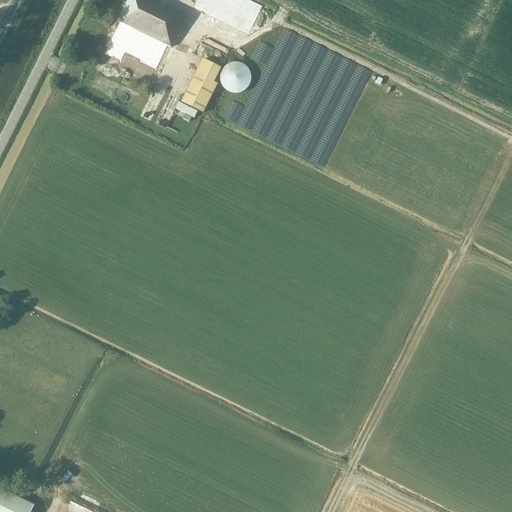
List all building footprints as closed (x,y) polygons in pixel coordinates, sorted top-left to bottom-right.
[(181,15),(150,0),(127,0),(117,22),(119,23),(115,31),(114,31),(108,43),(127,52),(137,32),(162,44),(159,51),(167,55),(171,48),(182,26),(181,25),(184,17),(181,15)] [(250,0),(197,0),(194,6),(248,33),(262,6),(250,0)] [(203,59),(181,103),(203,113),(217,84),(214,83),(221,68),(203,59)] [(225,90),(227,92),(231,94),(237,94),(244,92),(249,85),(251,77),(248,70),(244,66),(240,64),(237,64),(234,63),(226,66),(221,73),(220,81),(223,88),(225,90)] [(0,489),(0,511),(30,511),(34,506),(0,489)]
